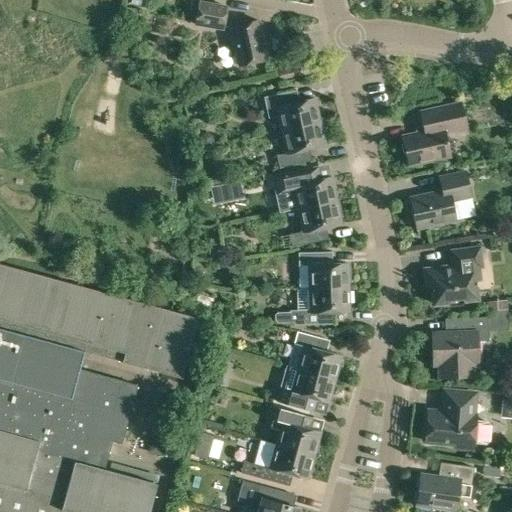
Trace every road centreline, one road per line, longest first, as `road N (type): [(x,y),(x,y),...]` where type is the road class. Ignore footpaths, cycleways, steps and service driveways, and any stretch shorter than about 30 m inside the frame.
road 1 (residential): [(371,368),(391,303),(339,39)]
road 2 (residential): [(339,39),(378,33),(511,56)]
road 3 (residential): [(371,368),(391,403),(377,511)]
road 4 (residential): [(336,511),(371,368)]
